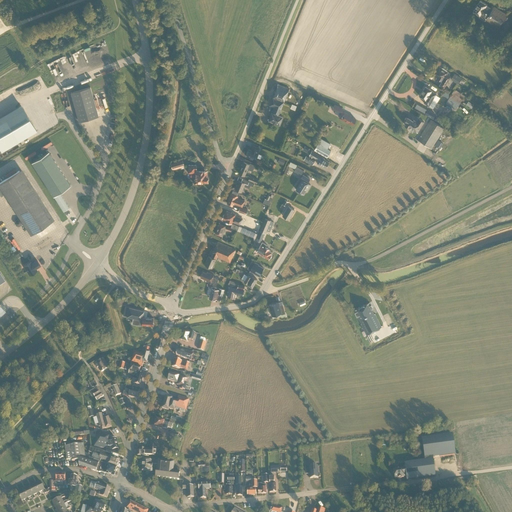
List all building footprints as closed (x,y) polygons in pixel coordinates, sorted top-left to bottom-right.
[(493,6),(492,8),(486,5),(487,4),(480,0),(473,11),(479,15),(478,16),(484,20),(485,20),(499,29),(508,16),(493,6)] [(78,71),(112,61),(107,43),(73,53),(78,71)] [(59,80),(73,75),(67,58),(53,64),(59,80)] [(443,67),(442,68),(439,66),(437,69),(436,69),(433,73),(437,76),(436,77),(442,81),(439,85),(444,88),(451,76),(447,73),(448,71),(446,70),(443,67)] [(454,73),(452,77),(459,81),(462,78),(454,73)] [(289,88),(278,84),(270,105),(274,107),(272,112),(269,120),(280,124),(283,116),(279,115),(284,101),(289,88)] [(424,102),(429,105),(433,108),(440,97),(436,94),(432,91),(432,90),(426,86),(419,96),(422,97),(420,99),(424,101),(424,102)] [(93,95),(90,87),(71,92),(79,122),(99,116),(93,95)] [(455,99),(460,102),(464,95),(454,89),(450,94),(449,96),(455,99)] [(453,102),(455,99),(449,96),(448,98),(445,103),(451,106),(453,102)] [(417,103),(415,107),(425,113),(427,109),(417,103)] [(343,108),(334,104),(332,109),(341,113),(343,108)] [(24,109),(0,122),(0,147),(2,151),(36,130),(24,109)] [(436,113),(428,109),(425,114),(433,119),(436,113)] [(353,124),(356,119),(351,117),(352,116),(345,112),(342,111),(339,117),(341,118),(350,123),(350,122),(353,124)] [(409,127),(417,132),(424,121),(419,118),(417,121),(414,119),(413,120),(407,117),(405,121),(407,122),(405,125),(409,127)] [(417,140),(431,149),(444,128),(430,119),(417,140)] [(318,143),(327,148),(330,143),(321,138),(318,143)] [(327,148),(318,143),(314,149),(327,157),(331,150),(327,148)] [(259,148),(254,145),(252,150),(249,149),(246,156),(251,158),(251,159),(255,161),(257,157),(258,153),(257,153),(259,148)] [(69,207),(59,192),(70,185),(48,151),(31,162),(55,199),(56,198),(63,210),(69,207)] [(326,168),(329,162),(324,159),(325,158),(317,154),(312,151),(309,155),(314,158),(319,160),(317,163),(320,165),(321,165),(326,168)] [(305,157),(304,159),(313,164),(315,160),(306,155),(305,157)] [(171,163),(173,170),(185,166),(183,159),(171,163)] [(238,173),(245,176),(248,169),(248,168),(247,167),(248,163),(244,161),(238,173)] [(248,163),(247,167),(248,168),(248,169),(253,171),(255,165),(250,163),(249,164),(248,163)] [(200,170),(200,171),(196,170),(196,165),(188,164),(188,172),(196,173),(195,179),(194,179),(194,183),(198,183),(198,182),(202,182),(202,181),(207,181),(207,176),(207,171),(203,171),(203,170),(200,170)] [(304,170),(297,166),(294,170),(301,175),(304,170)] [(55,226),(19,170),(0,182),(0,187),(30,234),(35,231),(40,238),(54,228),(55,226)] [(310,179),(303,174),(301,178),(302,179),(296,189),(303,194),(307,188),(308,189),(311,184),(308,182),(310,179)] [(244,186),(249,188),(250,185),(253,187),(254,184),(249,182),(249,181),(243,178),(241,181),(237,179),(235,183),(237,184),(235,189),(242,192),(244,186)] [(238,211),(246,214),(247,209),(242,207),(245,201),(237,198),(238,196),(231,193),(227,203),(233,205),(233,204),(240,206),(238,211)] [(295,210),(288,206),(283,215),(289,219),(295,210)] [(231,212),(226,210),(225,213),(224,213),(222,218),(227,220),(226,221),(232,223),(232,221),(240,224),(242,218),(235,215),(236,213),(232,211),(231,212)] [(266,230),(270,231),(273,224),(269,223),(271,220),(265,218),(260,231),(265,233),(266,230)] [(225,226),(219,223),(215,233),(221,235),(222,236),(226,226),(225,226)] [(256,240),(261,242),(265,233),(260,231),(256,240)] [(217,256),(230,262),(235,249),(218,241),(213,253),(211,257),(209,255),(205,264),(212,267),(217,256)] [(271,257),(271,256),(271,255),(271,254),(270,254),(272,252),(269,250),(269,249),(266,246),(266,245),(262,243),(258,249),(259,250),(258,252),(264,256),(265,256),(269,258),(270,258),(271,257)] [(17,262),(24,258),(20,251),(13,256),(17,262)] [(31,261),(24,265),(30,274),(36,270),(35,268),(40,265),(37,259),(32,263),(31,261)] [(250,270),(259,275),(264,268),(258,264),(255,262),(252,260),(247,268),(250,270)] [(216,286),(218,279),(213,277),(214,274),(207,272),(207,273),(203,271),(200,277),(211,281),(210,284),(213,285),(216,286)] [(252,277),(248,275),(244,281),(248,284),(247,284),(252,287),(257,279),(252,276),(252,277)] [(213,286),(212,288),(209,298),(215,300),(215,299),(217,299),(218,294),(223,295),(224,289),(219,288),(219,290),(216,289),(216,287),(213,286)] [(237,287),(237,289),(229,287),(228,291),(229,291),(227,297),(235,299),(236,293),(243,295),(244,289),(237,287)] [(386,295),(378,298),(384,310),(391,307),(386,295)] [(272,315),(280,313),(281,317),(287,315),(286,313),(285,313),(283,304),(279,305),(278,302),(269,305),(272,315)] [(369,302),(354,310),(367,334),(382,327),(369,302)] [(123,315),(127,316),(133,318),(132,323),(137,324),(140,324),(153,325),(154,318),(143,317),(144,311),(130,307),(125,306),(123,315)] [(190,333),(183,331),(181,340),(188,342),(189,339),(193,340),(195,333),(191,332),(190,333)] [(193,353),(189,351),(183,349),(182,351),(178,349),(176,355),(182,357),(191,360),(193,353)] [(150,352),(142,350),(142,353),(134,351),(132,359),(131,363),(142,367),(144,362),(147,363),(150,352)] [(109,367),(103,358),(96,362),(97,364),(96,365),(97,368),(99,367),(102,372),(106,369),(109,367)] [(182,362),(175,359),(172,367),(179,369),(180,368),(187,370),(189,363),(186,362),(185,366),(181,365),(182,362)] [(132,383),(141,385),(144,375),(139,373),(141,367),(131,364),(128,374),(134,376),(132,383)] [(185,389),(189,391),(190,388),(186,387),(188,379),(180,376),(180,375),(170,372),(168,380),(178,383),(177,385),(181,386),(180,389),(185,391),(185,389)] [(121,394),(117,385),(112,387),(116,396),(121,394)] [(133,387),(127,385),(125,392),(129,393),(129,396),(137,398),(139,392),(132,390),(133,387)] [(95,388),(95,389),(91,392),(93,396),(94,395),(97,400),(104,396),(98,386),(95,388)] [(176,407),(186,410),(189,399),(179,396),(177,402),(172,400),(172,398),(166,396),(162,408),(169,410),(169,409),(175,411),(176,407)] [(109,416),(103,418),(102,413),(96,415),(97,417),(99,424),(100,427),(102,426),(102,429),(111,426),(109,416)] [(160,421),(156,419),(154,426),(159,427),(158,428),(162,429),(163,428),(167,430),(168,427),(172,428),(173,423),(169,423),(169,424),(164,422),(165,421),(161,420),(160,421)] [(109,433),(97,431),(94,446),(107,449),(106,452),(120,455),(118,449),(119,449),(116,439),(110,440),(109,433)] [(425,459),(432,458),(455,455),(452,434),(422,439),(425,459)] [(85,453),(84,444),(70,445),(70,446),(65,446),(67,460),(72,459),(72,461),(79,460),(79,465),(99,472),(102,472),(114,476),(116,471),(117,471),(118,469),(117,468),(117,467),(107,464),(100,462),(98,461),(94,460),(94,461),(90,460),(92,455),(85,453)] [(156,446),(150,445),(150,449),(140,448),(140,449),(138,449),(137,456),(145,456),(145,455),(156,456),(156,446)] [(98,461),(100,462),(101,460),(108,462),(107,464),(117,467),(120,459),(110,456),(111,454),(91,447),(89,452),(94,454),(92,459),(98,461)] [(425,460),(404,463),(405,468),(406,476),(407,480),(436,477),(433,458),(425,459),(425,460)] [(153,464),(155,465),(156,460),(152,459),(152,460),(143,459),(142,471),(152,472),(153,464)] [(174,462),(159,460),(157,470),(156,477),(179,480),(180,472),(180,469),(174,468),(174,462)] [(317,466),(309,466),(309,462),(305,462),(305,469),(309,469),(310,478),(318,478),(317,466)] [(405,476),(406,476),(405,468),(403,468),(394,470),(395,478),(398,478),(402,478),(402,477),(405,477),(405,476)] [(68,485),(76,487),(77,482),(76,482),(77,477),(71,475),(70,480),(69,479),(68,485)] [(247,490),(247,495),(256,495),(256,488),(257,488),(257,480),(252,481),(252,488),(247,488),(247,490)] [(39,493),(40,492),(43,491),(45,494),(47,493),(45,489),(45,490),(41,481),(35,484),(39,493)] [(99,495),(107,498),(111,488),(97,483),(95,489),(100,491),(99,495)] [(210,483),(199,483),(199,489),(198,489),(199,494),(200,494),(200,499),(206,498),(205,489),(211,489),(210,483)] [(41,496),(40,492),(39,493),(35,484),(29,487),(33,495),(34,495),(38,493),(39,497),(41,496)] [(266,485),(262,485),(262,484),(258,484),(258,490),(258,494),(266,494),(266,485)] [(194,498),(193,485),(183,486),(183,490),(187,489),(187,498),(188,498),(189,499),(191,499),(191,498),(194,498)] [(35,499),(34,495),(33,495),(29,487),(23,489),(28,498),(32,496),(34,499),(35,499)] [(30,501),(28,498),(23,489),(18,492),(22,501),(26,499),(28,502),(30,501)] [(64,503),(64,502),(62,499),(65,497),(64,495),(61,497),(52,501),(55,507),(64,503)] [(59,511),(66,509),(66,508),(64,504),(68,503),(67,501),(64,502),(64,503),(55,507),(57,511),(59,511)] [(101,503),(95,501),(93,508),(87,506),(85,511),(101,511),(102,509),(104,510),(105,505),(101,504),(101,503)] [(147,511),(149,510),(131,501),(127,508),(128,509),(127,511),(122,510),(121,511),(128,511),(129,511),(130,510),(134,511),(147,511)]
